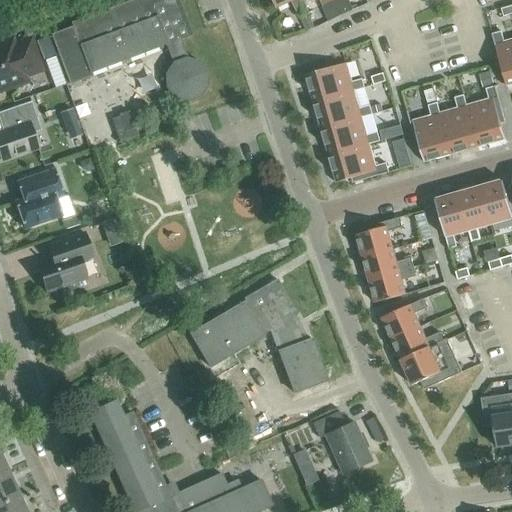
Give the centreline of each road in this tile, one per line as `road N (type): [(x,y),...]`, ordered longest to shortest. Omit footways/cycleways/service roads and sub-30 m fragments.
road 1 (residential): [(433,499),(363,361),(309,216)]
road 2 (residential): [(309,216),(235,0)]
road 3 (residential): [(80,511),(0,308)]
road 4 (residential): [(511,158),(309,216)]
